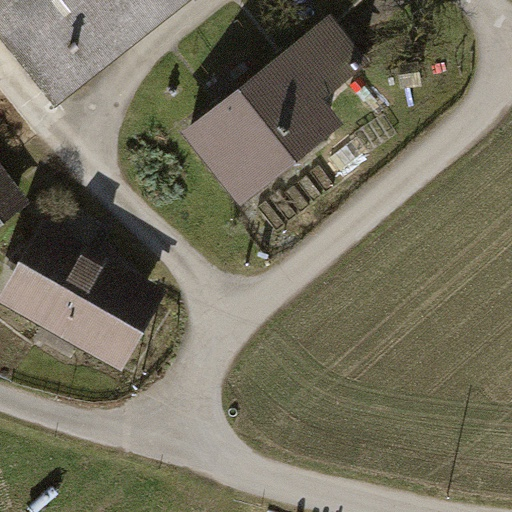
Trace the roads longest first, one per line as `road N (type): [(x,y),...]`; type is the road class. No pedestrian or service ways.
road 1 (track): [(151,444),(233,326),(511,77)]
road 2 (track): [(151,444),(395,511)]
road 3 (unclassified): [(0,396),(151,444)]
